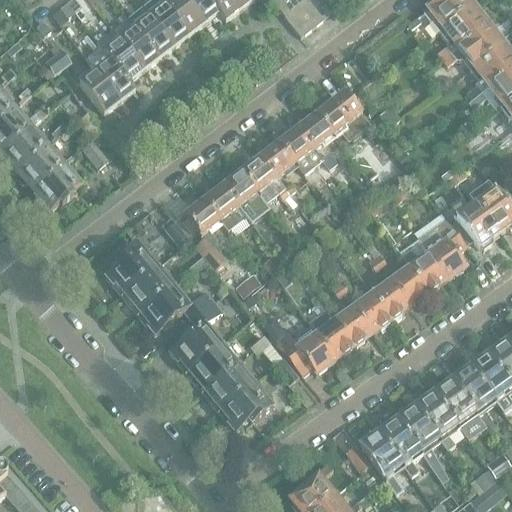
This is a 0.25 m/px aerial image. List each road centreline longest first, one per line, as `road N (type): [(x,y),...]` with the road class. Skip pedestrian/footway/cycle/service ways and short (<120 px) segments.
road 1 (residential): [(25,288),(400,0)]
road 2 (residential): [(214,502),(511,291)]
road 3 (residential): [(214,502),(25,288)]
road 4 (primary): [(136,511),(0,355)]
road 5 (residential): [(92,511),(0,406)]
road 6 (primary): [(0,420),(79,511)]
